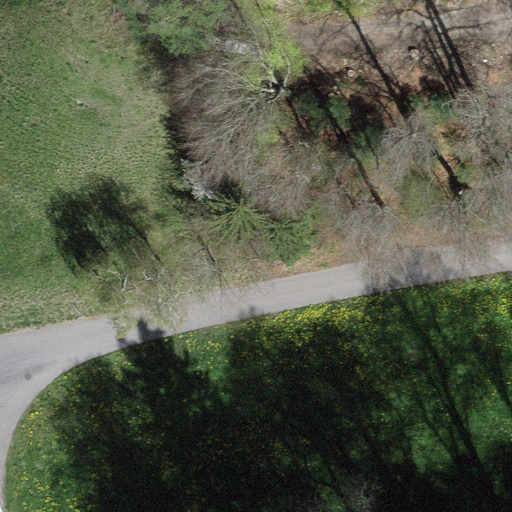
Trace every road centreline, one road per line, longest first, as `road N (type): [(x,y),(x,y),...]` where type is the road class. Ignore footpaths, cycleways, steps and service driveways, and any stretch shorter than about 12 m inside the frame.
road 1 (unclassified): [(511,254),(292,289),(51,346),(0,366)]
road 2 (track): [(511,16),(360,38),(252,43),(184,33),(140,0)]
